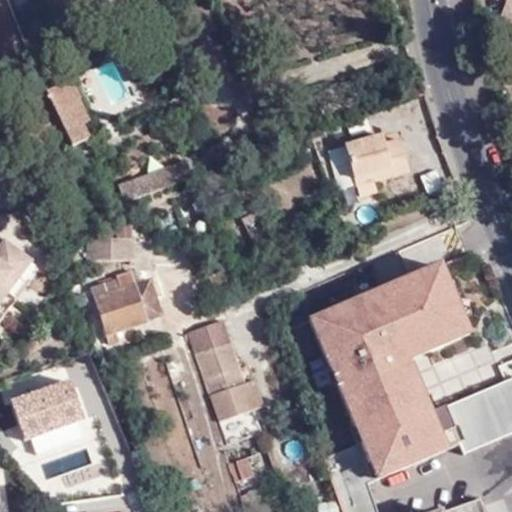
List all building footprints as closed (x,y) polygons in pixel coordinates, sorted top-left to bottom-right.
[(511,0),(507,0),(495,22),(511,31),(511,0)] [(180,12),(168,19),(181,42),(194,35),(180,12)] [(53,106),(26,119),(37,145),(65,132),(71,147),(90,138),(84,124),(89,122),(71,82),(47,92),(53,106)] [(373,179),(407,169),(401,144),(384,149),(382,141),(379,133),(345,143),(355,179),(371,174),(373,179)] [(397,136),(382,141),(384,149),(401,144),(397,136)] [(0,182),(16,176),(0,140),(0,182)] [(118,184),(125,203),(192,178),(185,159),(118,184)] [(230,186),(222,167),(198,176),(203,187),(230,186)] [(371,174),(355,179),(358,189),(409,174),(407,169),(373,179),(371,174)] [(257,200),(238,208),(255,246),(273,238),(257,200)] [(26,277),(38,260),(11,240),(0,254),(0,312),(2,310),(14,294),(26,277)] [(139,245),(92,245),(91,265),(139,266),(139,245)] [(344,511),(378,511),(372,484),(456,443),(463,453),(511,433),(511,380),(437,411),(430,395),(410,361),(468,335),(461,317),(469,312),(456,280),(450,284),(440,267),(414,277),(401,247),(296,292),(365,439),(325,452),(344,511)] [(14,294),(21,298),(33,282),(26,277),(14,294)] [(147,319),(136,284),(124,288),(121,279),(93,287),(111,343),(121,340),(117,329),(147,319)] [(2,310),(8,316),(21,298),(14,294),(2,310)] [(223,322),(188,336),(216,424),(263,408),(255,381),(245,384),(223,322)] [(76,388),(18,407),(30,445),(88,426),(76,388)] [(235,463),(242,479),(253,474),(247,458),(235,463)] [(276,511),(266,483),(238,493),(244,511),(276,511)] [(486,511),(481,498),(440,511),(486,511)]
